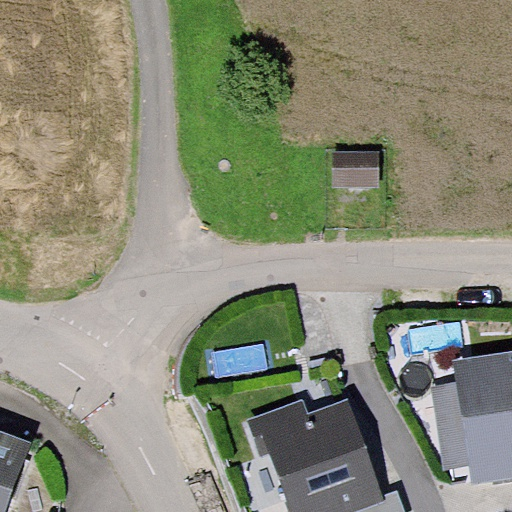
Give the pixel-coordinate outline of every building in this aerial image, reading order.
[(337,155),(337,186),(375,187),(376,155),(337,155)] [(511,351),(453,360),(457,381),(431,385),(444,468),(469,464),(472,485),(511,478),(511,351)] [(304,400),(247,420),(259,454),(269,451),(290,511),(353,511),(385,501),(383,495),(348,399),(308,413),(304,400)] [(0,511),(4,511),(32,441),(0,429),(0,511)] [(385,501),(353,511),(404,511),(397,490),(383,495),(385,501)]
